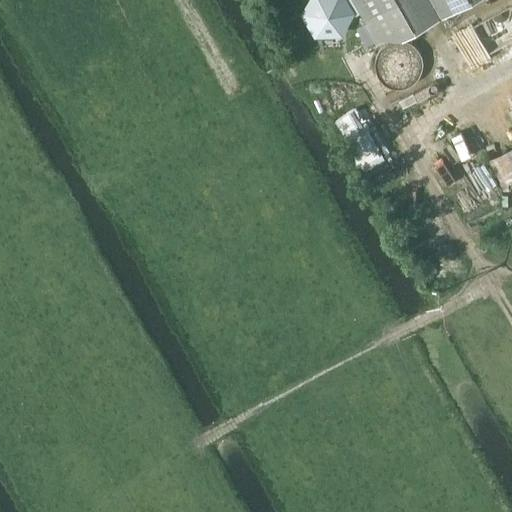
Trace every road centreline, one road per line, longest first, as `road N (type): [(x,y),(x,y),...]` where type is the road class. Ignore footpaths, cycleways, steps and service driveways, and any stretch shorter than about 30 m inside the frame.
road 1 (track): [(511,319),(361,75),(337,65),(311,70),(248,102),(235,96),(179,0)]
road 2 (track): [(511,61),(393,126)]
